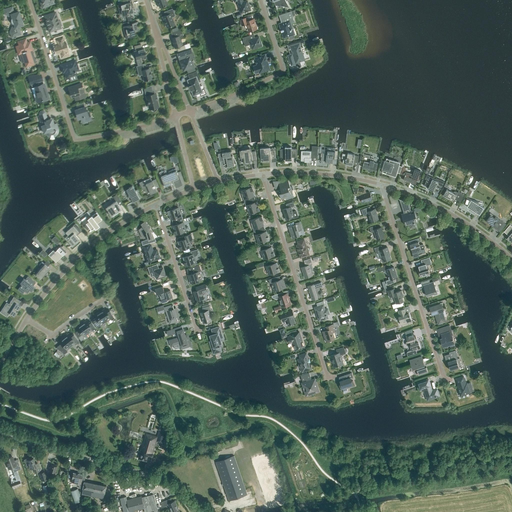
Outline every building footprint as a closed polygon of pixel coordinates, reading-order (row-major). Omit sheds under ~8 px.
[(131,6),(133,5),(131,0),(124,0),(123,0),(124,4),(120,4),(122,9),(121,10),(122,16),(126,15),(127,17),(131,16),(130,13),(133,12),(131,6)] [(238,4),(241,13),(247,11),(251,10),(250,7),(249,7),(247,1),(243,2),(242,0),(233,0),(235,2),(238,1),(239,4),(238,4)] [(270,0),(271,2),(274,1),(277,10),(276,5),(289,7),(285,0),(270,0)] [(23,25),(22,22),(22,21),(22,20),(22,19),(22,18),(22,17),(21,16),(20,15),(19,15),(18,12),(14,13),(12,7),(3,10),(4,14),(12,18),(11,19),(11,20),(11,21),(11,22),(12,22),(13,23),(13,24),(10,31),(11,37),(13,37),(15,38),(16,36),(21,34),(18,26),(23,25)] [(171,17),(174,16),(175,15),(172,8),(164,12),(165,15),(162,17),(166,27),(175,24),(173,21),(171,17)] [(291,11),(284,14),(287,21),(279,24),(284,38),(294,35),(296,35),(294,29),(292,29),(290,22),(294,21),(293,16),(291,12),(291,11)] [(52,13),(44,16),(50,31),(57,29),(56,27),(62,26),(60,20),(58,21),(55,12),(52,13)] [(254,19),(247,21),(246,18),(240,20),(242,25),(245,24),(247,25),(248,28),(247,28),(247,30),(248,31),(249,31),(257,29),(257,28),(257,26),(257,25),(256,25),(254,19)] [(139,30),(137,21),(131,23),(132,24),(130,25),(130,24),(123,26),(126,38),(133,37),(132,33),(134,33),(134,32),(139,30)] [(174,37),(171,38),(174,48),(182,46),(181,45),(182,45),(182,44),(181,41),(180,40),(179,36),(181,35),(182,35),(182,33),(180,34),(178,30),(173,32),(174,37)] [(261,42),(259,36),(250,39),(249,35),(242,38),(245,46),(251,44),(252,49),(258,47),(258,48),(263,46),(261,42)] [(68,48),(67,46),(66,46),(65,42),(64,43),(62,37),(56,39),(58,45),(54,46),(57,53),(60,52),(62,57),(68,55),(66,50),(68,50),(68,49),(68,48)] [(35,63),(36,62),(31,50),(32,49),(30,42),(27,43),(26,39),(17,41),(17,42),(18,42),(19,45),(16,46),(18,54),(19,54),(22,63),(24,62),(26,67),(34,64),(33,63),(35,62),(35,63)] [(290,55),(288,55),(291,65),(296,63),(298,67),(301,66),(300,61),(304,59),(299,43),(291,46),(292,51),(291,51),(292,54),(290,55)] [(134,53),(133,56),(135,58),(136,60),(137,65),(142,64),(141,59),(146,58),(145,54),(146,53),(145,52),(144,48),(141,49),(141,48),(141,44),(134,46),(135,50),(135,51),(134,51),(134,53)] [(183,60),(180,61),(182,66),(181,67),(182,69),(183,69),(183,70),(186,69),(188,73),(195,70),(194,70),(192,63),(191,63),(190,59),(194,57),(191,50),(180,54),(183,60)] [(254,66),(254,68),(254,69),(254,70),(255,71),(256,72),(260,71),(260,72),(269,69),(267,64),(268,63),(266,58),(263,59),(262,56),(255,58),(258,65),(254,66)] [(73,60),(60,65),(62,70),(64,70),(66,78),(68,77),(69,80),(70,79),(71,81),(77,79),(76,77),(75,75),(76,75),(75,71),(77,70),(78,68),(77,66),(75,65),(73,60)] [(152,80),(149,67),(148,67),(149,68),(144,70),(143,64),(136,66),(138,75),(139,75),(142,75),(144,81),(151,79),(152,80)] [(201,90),(197,81),(200,80),(196,71),(187,74),(189,79),(187,80),(193,96),(200,93),(200,95),(205,94),(203,89),(201,90)] [(48,98),(43,84),(39,75),(35,76),(34,73),(28,75),(32,88),(35,97),(38,96),(39,101),(48,98)] [(81,83),(68,88),(71,97),(74,96),(75,100),(83,98),(84,97),(83,93),(84,93),(83,89),(81,83)] [(152,110),(153,111),(154,111),(156,110),(157,109),(157,107),(156,106),(158,106),(156,95),(154,95),(152,90),(145,92),(144,88),(143,88),(148,106),(150,106),(151,108),(151,109),(152,110)] [(87,113),(84,107),(75,110),(77,117),(80,116),(82,122),(91,120),(88,113),(87,113)] [(44,111),(43,111),(42,111),(41,111),(40,111),(40,112),(39,112),(39,113),(39,114),(39,115),(38,115),(40,122),(42,122),(45,132),(46,133),(46,134),(47,135),(48,136),(49,136),(50,136),(50,137),(50,139),(51,139),(52,139),(53,139),(54,139),(54,137),(54,136),(55,136),(56,135),(57,134),(57,133),(58,132),(58,131),(58,130),(58,129),(58,128),(56,123),(54,124),(52,118),(47,120),(45,113),(45,112),(44,111)] [(317,158),(318,146),(318,147),(312,147),(312,151),(301,150),(301,160),(307,161),(307,160),(310,160),(310,161),(311,162),(311,160),(314,160),(314,158),(317,158)] [(263,162),(271,161),(271,158),(276,158),(275,150),(270,151),(270,147),(260,148),(261,158),(261,159),(263,159),(263,162)] [(285,160),(292,160),(292,157),(296,157),(296,149),(292,149),(292,147),(285,147),(285,149),(280,149),(280,159),(285,159),(285,160)] [(240,150),(240,151),(241,158),(242,160),(244,160),(244,164),(251,163),(251,160),(256,159),(256,160),(257,160),(255,151),(252,151),(252,148),(246,148),(247,149),(242,150),(241,150),(241,149),(240,150)] [(338,151),(327,149),(327,153),(321,153),(321,157),(321,161),(332,162),(332,158),(337,158),(338,151)] [(222,153),(218,154),(220,162),(224,161),(225,168),(228,167),(235,166),(234,163),(236,163),(235,159),(233,156),(233,154),(232,154),(232,151),(222,153)] [(355,155),(355,154),(348,153),(348,154),(342,153),(342,158),(343,159),(342,163),(346,163),(346,164),(353,166),(353,165),(358,165),(359,156),(355,155)] [(374,161),(371,160),(372,156),(362,153),(359,163),(363,164),(362,167),(368,169),(368,170),(371,170),(371,169),(376,170),(377,163),(374,162),(374,161)] [(400,173),(402,167),(399,166),(400,162),(386,158),(382,172),(396,176),(397,173),(400,173)] [(418,176),(421,170),(420,170),(414,170),(408,169),(408,168),(407,168),(403,163),(400,173),(405,175),(403,179),(416,183),(417,180),(419,181),(420,181),(420,179),(420,176),(418,176)] [(165,170),(159,173),(160,177),(164,187),(170,185),(169,183),(172,181),(172,180),(178,178),(175,169),(168,171),(169,173),(166,174),(165,170)] [(427,180),(424,185),(428,187),(428,189),(434,191),(434,190),(438,192),(440,187),(442,188),(445,181),(439,179),(436,178),(427,174),(425,179),(427,180)] [(155,187),(158,186),(155,178),(145,183),(144,180),(139,182),(141,187),(142,187),(143,189),(144,189),(145,192),(148,190),(150,194),(157,191),(155,187)] [(281,189),(277,190),(278,194),(279,193),(281,199),(286,197),(287,199),(286,199),(286,200),(294,197),(292,190),(290,191),(289,190),(288,187),(290,186),(288,180),(279,184),(281,189)] [(255,196),(252,187),(252,186),(251,185),(250,185),(249,185),(248,186),(248,187),(248,188),(242,190),(244,199),(246,205),(247,205),(249,214),(260,210),(257,201),(254,202),(252,196),(255,196)] [(135,191),(132,186),(126,189),(129,197),(130,197),(133,203),(139,199),(136,193),(135,191)] [(364,189),(352,186),(355,195),(359,196),(358,202),(363,203),(368,201),(372,202),(373,196),(371,195),(369,191),(365,193),(364,189)] [(447,189),(443,196),(453,201),(455,199),(461,202),(464,194),(458,191),(458,192),(456,191),(455,191),(454,191),(453,192),(447,189)] [(111,216),(121,209),(119,206),(122,203),(116,194),(113,197),(115,201),(105,208),(111,216)] [(412,213),(408,203),(409,203),(397,198),(397,199),(400,200),(405,215),(403,216),(406,225),(408,225),(409,226),(415,224),(414,223),(415,223),(415,222),(417,222),(414,212),(412,213)] [(484,208),(478,204),(478,202),(482,203),(468,198),(467,199),(470,200),(468,204),(467,206),(480,214),(484,208)] [(286,219),(293,217),(294,218),(298,217),(296,210),(292,212),(291,207),(295,206),(294,202),(286,204),(287,208),(283,209),(286,219)] [(378,219),(375,209),(371,210),(370,206),(361,209),(363,215),(368,214),(370,222),(378,219)] [(178,207),(172,209),(171,208),(170,208),(169,208),(168,208),(168,209),(167,209),(167,210),(168,211),(170,220),(173,219),(174,222),(181,220),(183,219),(182,216),(181,216),(178,207)] [(87,217),(82,221),(85,225),(84,226),(86,229),(89,228),(91,230),(98,225),(96,223),(101,219),(96,213),(88,219),(87,217)] [(495,217),(491,214),(486,221),(493,226),(493,225),(499,229),(504,222),(506,224),(505,225),(506,225),(506,224),(495,216),(495,217)] [(265,225),(262,216),(251,219),(254,228),(253,228),(254,232),(255,231),(263,229),(262,226),(265,225)] [(182,222),(181,220),(174,222),(175,225),(172,226),(175,234),(186,231),(183,222),(182,222)] [(150,228),(145,221),(142,223),(144,227),(140,229),(142,233),(144,238),(148,236),(149,240),(143,242),(143,245),(156,241),(154,238),(153,238),(151,230),(150,231),(150,228)] [(288,227),(292,238),(300,236),(298,231),(302,230),(300,222),(295,223),(296,224),(288,227)] [(374,231),(377,239),(384,237),(381,227),(377,228),(376,225),(369,227),(371,233),(374,231)] [(76,235),(79,232),(73,226),(65,232),(68,235),(65,238),(72,246),(78,241),(77,241),(79,239),(76,235)] [(264,232),(263,229),(255,231),(259,243),(269,240),(267,231),(264,232)] [(191,247),(189,241),(193,240),(191,234),(186,235),(179,237),(180,240),(177,241),(180,250),(191,247)] [(60,241),(55,236),(52,239),(57,245),(60,241)] [(412,243),(410,244),(413,254),(414,257),(418,256),(417,255),(426,252),(423,244),(419,245),(418,242),(420,241),(419,237),(411,240),(412,243)] [(301,257),(309,255),(304,239),(298,241),(299,245),(297,245),(298,249),(297,249),(299,254),(301,257)] [(269,247),(268,244),(256,247),(257,251),(261,250),(264,259),(275,256),(272,247),(269,247)] [(143,247),(148,261),(149,261),(150,261),(151,261),(152,261),(153,260),(159,257),(159,256),(160,256),(159,253),(158,254),(157,250),(154,251),(154,252),(152,251),(153,250),(151,245),(143,247)] [(383,261),(391,259),(389,253),(389,252),(387,247),(383,249),(381,245),(374,248),(376,254),(380,252),(382,258),(383,261)] [(55,253),(54,252),(53,252),(52,252),(51,252),(50,253),(50,254),(50,255),(51,256),(53,259),(56,261),(62,255),(65,253),(64,252),(66,251),(61,246),(60,248),(59,247),(56,250),(57,250),(55,253)] [(185,256),(183,257),(185,266),(196,263),(194,256),(195,256),(196,255),(197,255),(197,254),(197,253),(198,253),(198,252),(198,251),(198,250),(198,249),(197,249),(191,251),(184,253),(185,256)] [(431,262),(429,257),(421,260),(422,265),(418,266),(420,271),(419,272),(420,277),(425,275),(426,276),(430,274),(428,269),(427,269),(426,264),(431,262)] [(312,275),(312,274),(314,274),(314,273),(313,270),(312,270),(311,271),(309,265),(312,264),(311,258),(304,260),(305,266),(302,267),(305,277),(312,275)] [(274,263),(273,260),(266,262),(267,265),(266,266),(269,275),(280,271),(277,262),(274,263)] [(42,267),(35,275),(37,276),(39,279),(47,273),(47,272),(50,269),(42,262),(39,265),(42,267)] [(390,264),(378,268),(379,272),(385,270),(385,273),(386,273),(387,273),(388,275),(390,280),(386,281),(388,285),(395,282),(394,278),(397,277),(395,273),(396,273),(394,267),(391,268),(390,264)] [(155,275),(157,279),(161,278),(160,278),(165,276),(163,268),(158,269),(156,265),(148,267),(151,276),(155,275)] [(192,270),(187,271),(187,272),(189,271),(190,274),(189,274),(190,279),(191,283),(204,279),(201,280),(201,277),(200,273),(200,274),(199,274),(199,272),(201,271),(200,267),(199,265),(198,265),(195,266),(192,267),(192,270)] [(31,291),(35,286),(33,285),(36,282),(28,276),(25,279),(24,278),(20,283),(21,284),(17,290),(22,294),(24,291),(27,293),(29,290),(31,291)] [(285,287),(283,283),(281,279),(279,280),(278,276),(268,280),(269,283),(271,283),(274,291),(272,291),(285,287)] [(323,293),(323,292),(323,291),(322,290),(321,290),(320,290),(319,288),(323,286),(321,282),(308,286),(312,300),(323,296),(322,296),(322,295),(322,294),(323,294),(323,293)] [(427,296),(437,292),(433,282),(423,285),(427,296)] [(206,284),(203,285),(196,287),(197,291),(194,292),(197,301),(204,298),(202,293),(208,291),(206,284)] [(159,293),(161,299),(162,303),(163,303),(163,304),(167,302),(168,301),(168,299),(173,298),(170,290),(165,292),(164,291),(163,286),(155,289),(157,294),(159,293)] [(403,295),(401,290),(396,292),(394,288),(387,290),(390,297),(393,296),(396,303),(392,305),(393,309),(403,305),(402,301),(403,301),(401,295),(403,295)] [(290,304),(287,294),(284,295),(283,292),(272,296),(273,297),(276,299),(279,298),(282,307),(290,304)] [(20,301),(14,297),(9,304),(6,302),(4,306),(5,308),(3,312),(8,315),(10,313),(14,316),(21,306),(18,304),(20,301)] [(325,310),(323,305),(325,304),(324,301),(316,303),(317,306),(315,307),(316,313),(316,314),(317,316),(319,320),(327,318),(326,314),(329,313),(327,309),(325,310)] [(212,320),(208,310),(211,309),(210,305),(209,306),(209,304),(202,306),(203,308),(202,308),(203,312),(201,313),(204,323),(212,320)] [(438,324),(445,321),(442,311),(443,311),(440,304),(430,307),(432,314),(435,313),(438,324)] [(177,317),(178,316),(177,310),(175,311),(173,305),(165,308),(170,323),(178,320),(177,317)] [(114,318),(109,310),(106,311),(105,309),(99,312),(105,322),(110,319),(111,320),(114,318)] [(406,314),(405,309),(398,311),(400,316),(399,316),(401,325),(412,321),(409,313),(406,314)] [(288,325),(295,323),(293,318),(294,317),(292,310),(280,314),(282,321),(286,320),(288,325)] [(105,322),(99,312),(94,316),(95,318),(92,320),(98,328),(101,326),(100,325),(105,322)] [(88,323),(86,321),(81,324),(88,333),(92,330),(93,332),(96,329),(91,321),(88,323)] [(88,333),(81,324),(76,328),(77,330),(75,332),(81,341),(82,341),(85,339),(84,338),(83,337),(88,333)] [(322,331),(324,337),(325,337),(326,341),(334,339),(332,333),(335,332),(332,324),(325,327),(326,330),(322,331)] [(450,325),(436,329),(439,339),(440,339),(443,346),(449,344),(450,345),(451,346),(452,346),(453,346),(453,345),(454,344),(453,343),(454,343),(452,335),(453,335),(450,325)] [(223,337),(219,327),(212,329),(213,334),(210,335),(213,344),(211,344),(213,351),(221,349),(220,346),(220,345),(222,345),(220,338),(223,337)] [(191,345),(188,337),(186,338),(183,329),(178,331),(180,337),(170,341),(171,346),(179,343),(181,349),(191,345)] [(291,336),(287,337),(289,343),(293,342),(295,350),(304,347),(299,332),(290,335),(291,336)] [(79,341),(73,334),(70,336),(69,333),(64,338),(71,346),(75,343),(78,344),(79,343),(79,341)] [(410,345),(412,350),(408,351),(407,352),(407,354),(408,356),(417,353),(416,350),(420,348),(418,342),(416,343),(413,333),(406,335),(408,341),(407,342),(407,343),(406,344),(407,344),(407,345),(408,345),(409,345),(410,345)] [(71,346),(64,338),(59,342),(61,344),(56,348),(64,354),(67,351),(66,350),(71,346)] [(330,355),(334,367),(338,366),(344,364),(341,355),(346,353),(344,347),(336,349),(337,353),(330,355)] [(458,358),(455,350),(449,352),(451,360),(448,361),(450,370),(459,367),(462,366),(459,358),(458,358)] [(302,372),(311,369),(306,353),(299,355),(300,359),(298,359),(299,363),(299,364),(299,365),(299,366),(299,367),(300,367),(301,368),(302,372)] [(424,365),(422,356),(410,360),(413,369),(417,368),(417,370),(419,374),(428,371),(426,367),(425,367),(424,365)] [(315,379),(311,380),(311,378),(309,373),(301,375),(302,381),(306,380),(307,382),(302,383),(306,395),(318,391),(315,379)] [(341,384),(340,385),(341,390),(343,389),(344,393),(348,391),(347,388),(354,385),(353,380),(352,381),(351,378),(353,377),(352,373),(344,375),(345,379),(340,381),(341,384)] [(465,384),(463,377),(456,379),(459,386),(458,386),(459,392),(460,396),(464,395),(464,394),(470,392),(467,383),(465,384)] [(426,397),(427,400),(439,396),(437,389),(432,391),(431,387),(429,380),(428,380),(428,379),(418,383),(420,389),(424,388),(425,393),(425,394),(426,396),(426,397)] [(163,443),(165,434),(159,432),(158,436),(145,433),(138,458),(146,461),(148,455),(152,456),(156,441),(163,443)] [(229,501),(247,494),(234,455),(216,462),(229,501)] [(21,469),(17,459),(14,461),(12,456),(5,459),(9,469),(12,468),(13,472),(21,469)] [(29,458),(24,460),(27,467),(29,467),(30,469),(33,467),(35,472),(40,470),(38,464),(35,465),(32,458),(29,459),(29,458)] [(56,476),(57,473),(55,472),(57,466),(51,464),(49,471),(54,472),(53,475),(56,476)] [(39,473),(42,481),(47,479),(45,471),(39,473)] [(83,486),(83,481),(82,481),(83,474),(74,472),(72,481),(76,482),(75,484),(83,486)] [(22,486),(20,480),(18,481),(11,480),(11,483),(13,489),(22,486)] [(93,494),(95,483),(84,481),(83,489),(82,493),(91,495),(91,494),(93,494)] [(105,493),(106,486),(95,483),(93,494),(95,494),(94,496),(104,498),(105,493)] [(82,500),(78,489),(71,491),(75,503),(82,500)] [(147,511),(157,509),(154,494),(142,497),(141,496),(127,500),(126,496),(120,498),(123,511),(128,511),(144,508),(145,511),(147,511)] [(103,507),(114,504),(112,499),(106,501),(107,503),(102,504),(103,507)] [(168,499),(161,502),(163,507),(168,504),(171,511),(179,511),(175,501),(170,503),(168,499)]
